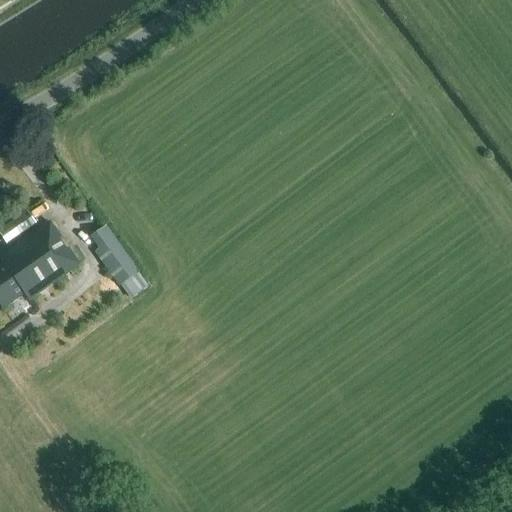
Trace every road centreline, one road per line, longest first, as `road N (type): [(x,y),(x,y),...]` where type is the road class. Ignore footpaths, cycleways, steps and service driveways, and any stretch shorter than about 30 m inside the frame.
road 1 (unclassified): [(0,123),(86,78),(195,0)]
road 2 (track): [(0,354),(109,511)]
